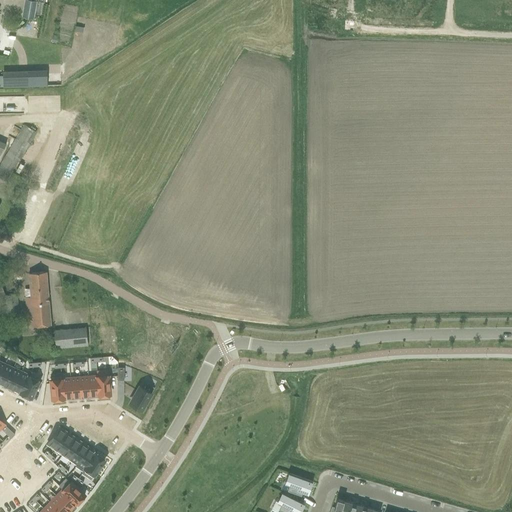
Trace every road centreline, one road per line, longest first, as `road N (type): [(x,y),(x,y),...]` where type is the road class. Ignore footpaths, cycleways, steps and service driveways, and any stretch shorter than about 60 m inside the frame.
road 1 (unclassified): [(511,336),(230,345),(208,364),(158,455)]
road 2 (residential): [(188,321),(83,273),(0,247)]
road 3 (residential): [(429,511),(335,483),(326,485),(314,511)]
road 4 (residential): [(158,455),(94,414),(36,419)]
